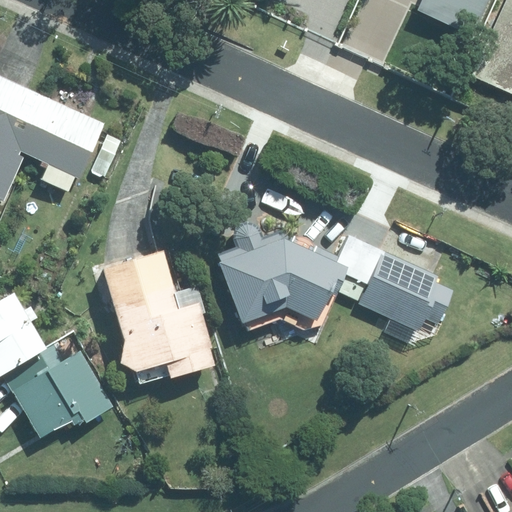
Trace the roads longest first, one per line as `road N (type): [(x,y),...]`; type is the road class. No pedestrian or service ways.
road 1 (residential): [(511,197),(71,0)]
road 2 (residential): [(511,393),(311,511)]
